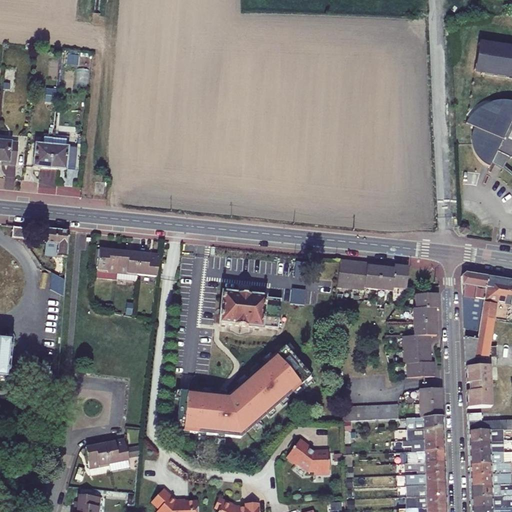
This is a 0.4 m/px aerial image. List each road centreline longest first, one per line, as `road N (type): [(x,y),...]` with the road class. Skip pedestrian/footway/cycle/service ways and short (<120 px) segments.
road 1 (secondary): [(0,207),(447,252)]
road 2 (residential): [(447,252),(458,511)]
road 3 (residential): [(70,383),(118,387),(113,429),(65,435)]
